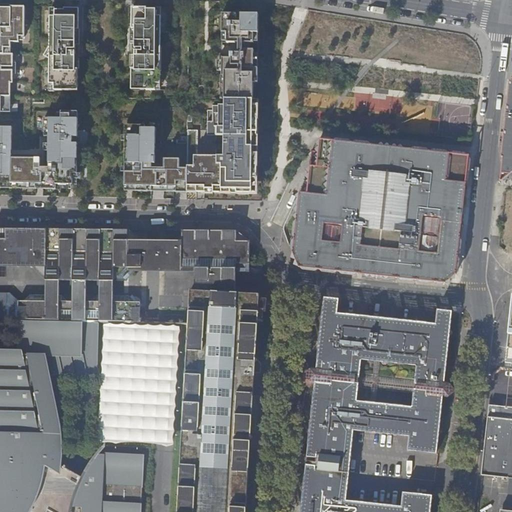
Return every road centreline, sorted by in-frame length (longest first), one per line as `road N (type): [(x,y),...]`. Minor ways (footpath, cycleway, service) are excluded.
road 1 (residential): [(0,212),(237,218),(253,226),(297,282)]
road 2 (residential): [(275,511),(297,282)]
road 3 (residential): [(466,511),(484,327),(478,300)]
road 4 (residential): [(297,282),(478,300)]
road 5 (residential): [(505,16),(484,174)]
road 6 (residential): [(484,174),(478,300)]
